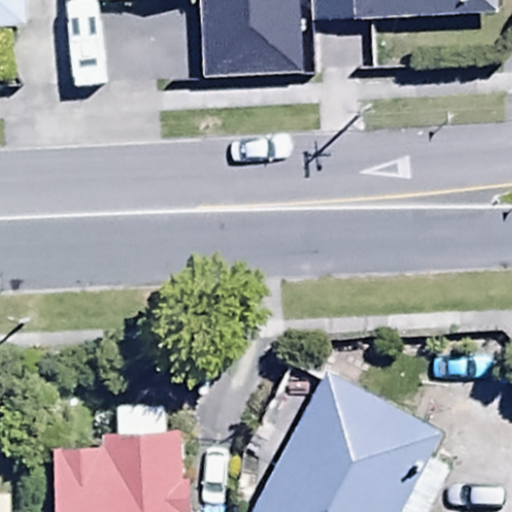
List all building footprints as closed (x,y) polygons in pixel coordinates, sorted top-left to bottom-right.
[(0,0),(0,38),(29,37),(27,0),(0,0)] [(317,81),(312,0),(73,0),(74,8),(199,1),(204,87),(317,81)] [(354,0),(355,28),(498,23),(497,0),(354,0)] [(245,459),(277,475),(258,511),(401,511),(438,442),(293,367),(245,459)] [(101,455),(55,458),(57,511),(189,511),(186,443),(171,444),(170,412),(112,414),(114,444),(100,444),(101,455)] [(9,511),(9,501),(0,501),(0,511),(9,511)]
